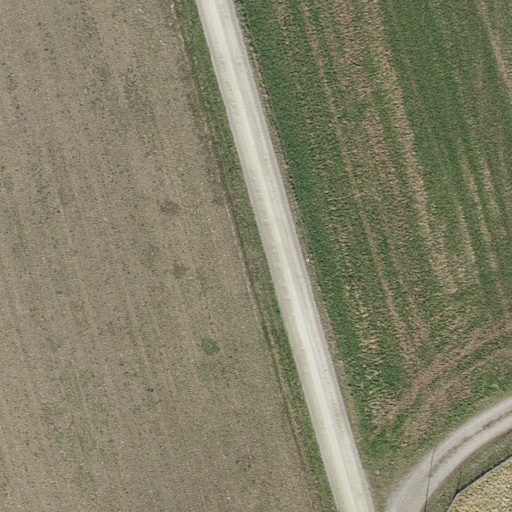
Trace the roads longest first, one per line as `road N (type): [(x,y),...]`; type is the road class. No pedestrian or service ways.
road 1 (residential): [(222,0),(364,511)]
road 2 (track): [(511,422),(467,449),(409,511)]
